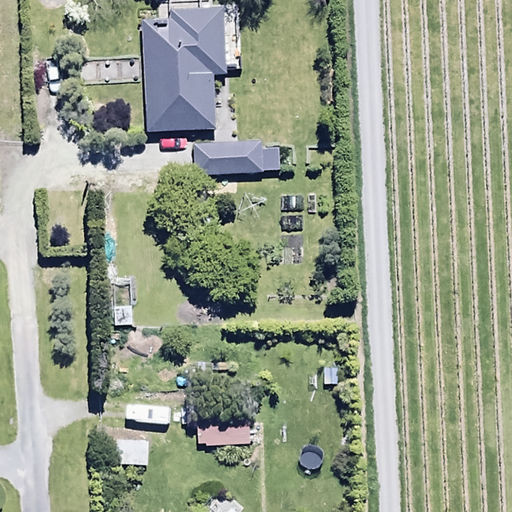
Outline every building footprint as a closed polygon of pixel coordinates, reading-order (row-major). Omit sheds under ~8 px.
[(168,20),(139,20),(143,134),(213,131),(211,75),(223,74),(221,30),(197,31),(197,8),(167,9),(168,20)] [(260,143),(192,145),(192,176),(261,175),(261,171),(278,171),(277,149),(260,149),(260,143)] [(203,444),(203,447),(247,446),(247,425),(268,424),(267,415),(185,417),(185,429),(194,429),(195,444),(203,444)] [(110,440),(110,467),(144,467),(145,441),(110,440)] [(232,511),(209,491),(200,501),(204,504),(197,511),(232,511)]
